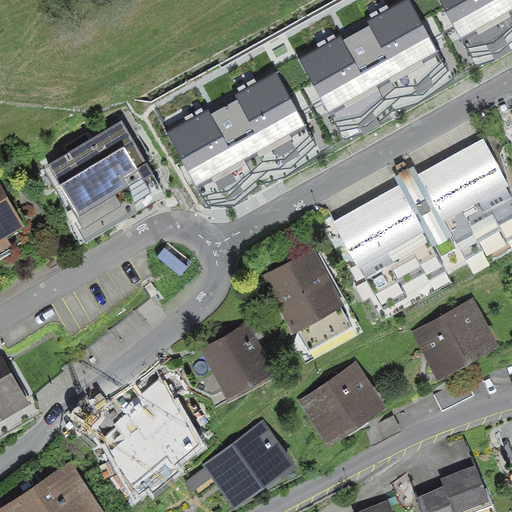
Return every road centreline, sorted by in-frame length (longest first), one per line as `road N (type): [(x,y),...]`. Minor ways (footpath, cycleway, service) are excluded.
road 1 (residential): [(221,242),(511,84)]
road 2 (residential): [(0,467),(212,295),(224,263),(221,242)]
road 3 (residential): [(265,511),(388,446),(511,399)]
road 4 (residential): [(221,242),(175,226),(140,236),(0,320)]
